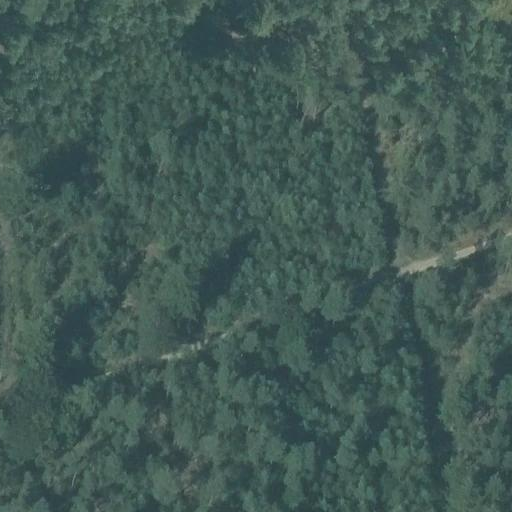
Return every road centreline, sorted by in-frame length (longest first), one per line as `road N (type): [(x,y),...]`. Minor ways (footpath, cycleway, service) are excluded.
road 1 (track): [(511,233),(0,416)]
road 2 (track): [(443,511),(349,0)]
